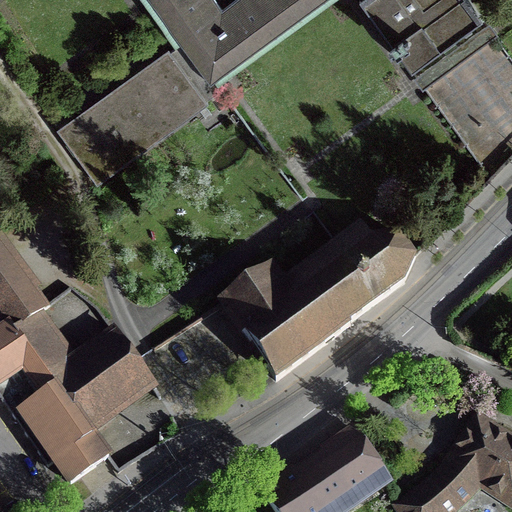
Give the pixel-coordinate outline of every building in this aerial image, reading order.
[(144,0),(177,44),(181,41),(210,81),(212,79),(321,0),(144,0)] [(362,0),(412,68),(445,44),(485,16),(473,0),(362,0)] [(419,84),(423,89),(498,33),(489,21),(414,77),(419,84)] [(181,41),(177,44),(171,49),(169,50),(206,100),(220,90),(212,79),(210,81),(181,41)] [(168,45),(56,127),(98,184),(208,104),(206,100),(169,50),(171,49),(168,45)] [(270,373),(277,381),(351,326),(352,321),(406,284),(417,256),(399,234),(371,237),(358,221),(335,240),(284,277),(272,262),(215,302),(224,313),(247,347),(244,350),(254,368),(261,379),(270,373)] [(0,252),(0,316),(9,328),(10,327),(15,333),(44,312),(0,252)] [(10,327),(9,328),(0,316),(0,402),(15,423),(46,469),(53,464),(69,486),(90,471),(106,460),(86,432),(58,392),(50,383),(35,362),(15,333),(10,327)] [(86,432),(152,384),(116,335),(50,383),(86,432)] [(511,434),(474,411),(440,464),(441,465),(431,475),(412,491),(390,505),(394,511),(459,511),(462,510),(480,490),(482,492),(474,504),(485,511),(504,511),(507,508),(511,511),(511,434)] [(259,487),(275,511),(351,511),(394,484),(354,424),(323,444),(317,448),(318,451),(294,467),(293,465),(259,487)]
